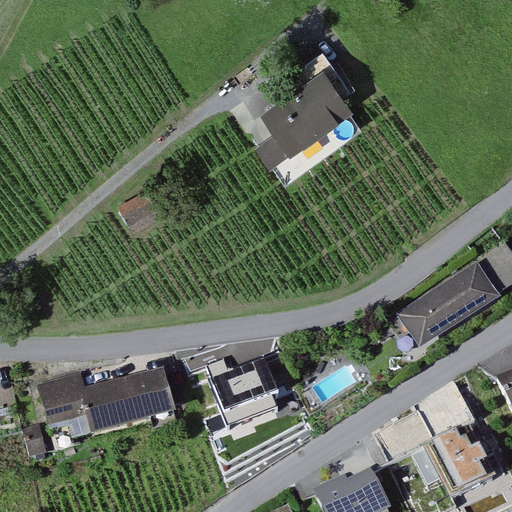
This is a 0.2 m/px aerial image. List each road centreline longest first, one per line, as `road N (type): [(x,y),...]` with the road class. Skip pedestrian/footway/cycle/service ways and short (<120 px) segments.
road 1 (tertiary): [(511,197),(379,295),(318,318),(88,349),(0,350)]
road 2 (tertiary): [(230,511),(511,332)]
